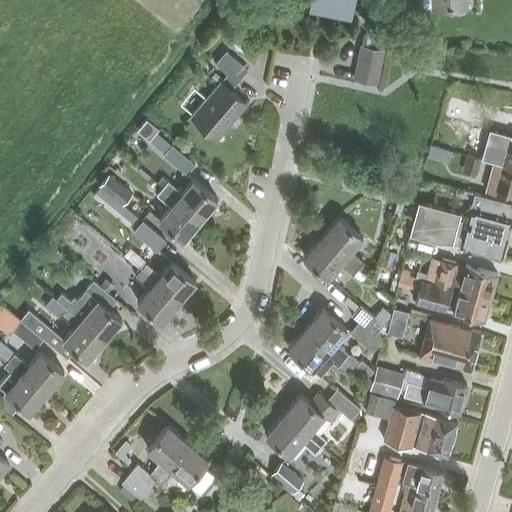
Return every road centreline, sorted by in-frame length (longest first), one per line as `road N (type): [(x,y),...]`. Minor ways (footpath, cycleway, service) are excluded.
road 1 (residential): [(30,511),(152,375),(221,339),(246,312),(302,59)]
road 2 (tertiary): [(476,511),(511,379)]
